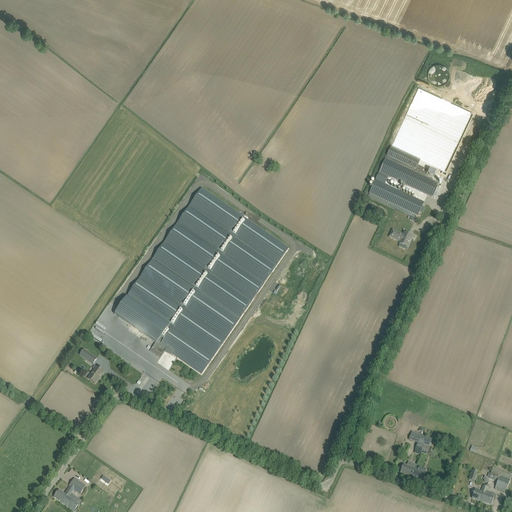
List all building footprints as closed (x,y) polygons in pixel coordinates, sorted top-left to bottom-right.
[(446,82),(447,66),(430,64),(429,81),(446,82)] [(419,88),(391,147),(386,159),(379,173),(376,180),(369,194),(368,197),(414,218),(415,215),(417,216),(424,202),(419,200),(385,184),(388,177),(423,193),(427,195),(432,197),(438,184),(437,183),(431,180),(432,179),(425,176),(428,170),(418,165),(420,160),(446,172),(473,114),(419,88)] [(202,189),(115,315),(131,326),(156,343),(150,351),(160,358),(163,354),(166,350),(202,375),(289,249),(202,189)] [(404,235),(392,230),(389,237),(401,242),(400,244),(408,248),(414,236),(405,232),(404,235)] [(110,344),(111,342),(99,336),(98,338),(110,344)] [(84,349),(80,355),(93,364),(97,359),(84,349)] [(88,379),(91,381),(95,384),(104,372),(96,367),(88,379)] [(409,440),(418,443),(415,450),(421,452),(425,440),(426,437),(421,435),(411,432),(409,440)] [(425,440),(421,452),(426,454),(432,439),(426,437),(425,440)] [(403,464),(402,469),(400,473),(420,480),(422,474),(425,474),(426,470),(410,464),(410,467),(403,464)] [(511,474),(493,468),(490,476),(498,479),(495,489),(505,492),(507,488),(511,474)] [(59,490),(54,497),(58,500),(74,511),(76,510),(78,511),(79,511),(84,505),(81,503),(79,505),(68,496),(69,494),(72,490),(77,493),(81,488),(77,485),(73,482),(65,494),(59,490)] [(495,494),(487,491),(488,487),(483,486),(481,492),(475,490),(474,494),(472,499),(491,505),(495,494)]
